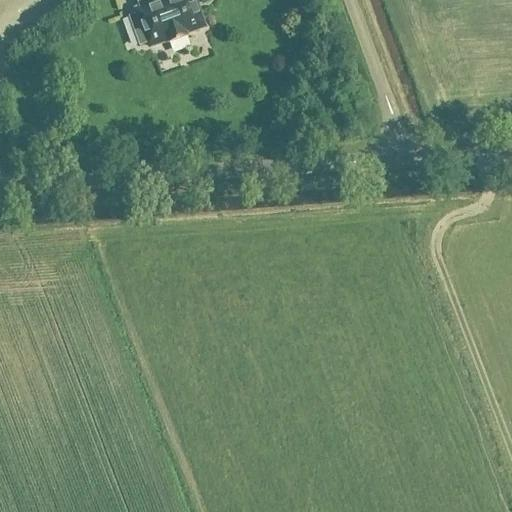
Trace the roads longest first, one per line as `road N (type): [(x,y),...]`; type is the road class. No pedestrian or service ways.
road 1 (unclassified): [(0,193),(403,162)]
road 2 (unclassified): [(403,162),(345,0)]
